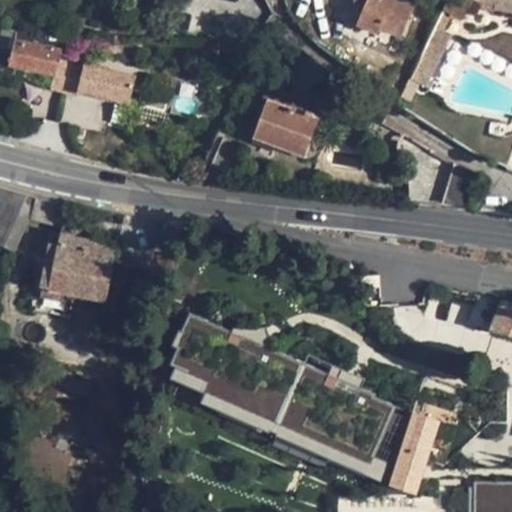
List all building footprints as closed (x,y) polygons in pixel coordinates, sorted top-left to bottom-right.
[(368,0),(366,6),(358,25),(378,33),(380,28),(400,36),(414,0),(368,0)] [(447,0),(443,9),(452,13),(464,19),(473,0),(447,0)] [(511,0),(488,0),(496,1),(496,9),(511,12),(511,0)] [(452,13),(443,9),(437,21),(446,25),(452,13)] [(425,46),(441,54),(452,34),(435,26),(425,46)] [(16,42),(61,51),(64,36),(18,30),(16,42)] [(61,51),(16,42),(10,64),(56,74),(61,51)] [(424,85),(441,54),(425,46),(410,78),(424,85)] [(123,48),(121,61),(137,63),(139,50),(123,48)] [(207,57),(220,58),(220,50),(208,49),(207,57)] [(271,75),(275,70),(280,63),(257,50),(248,63),(271,75)] [(289,68),(280,63),(275,70),(285,75),(289,68)] [(132,101),(134,70),(81,66),(79,97),(132,101)] [(265,87),(261,97),(317,118),(325,96),(292,84),(289,95),(265,87)] [(65,98),(66,122),(83,122),(83,97),(65,98)] [(262,118),(255,137),(303,156),(317,118),(261,97),(254,115),(262,118)] [(224,137),(205,178),(229,180),(244,147),(224,137)] [(454,165),(442,202),(470,204),(478,176),(454,165)] [(26,194),(0,187),(0,245),(14,251),(23,229),(13,225),(26,194)] [(37,198),(26,194),(13,225),(23,229),(37,198)] [(59,235),(57,244),(116,256),(118,246),(59,235)] [(57,244),(50,242),(41,288),(72,294),(69,308),(76,309),(74,325),(95,329),(98,314),(104,314),(116,256),(57,244)] [(511,302),(502,302),(495,300),(492,306),(499,308),(489,331),(511,335),(511,302)] [(190,316),(166,378),(204,393),(200,403),(254,424),(258,414),(299,430),(310,400),(292,393),(301,369),(268,356),(271,348),(190,316)] [(511,335),(489,331),(486,339),(511,344),(511,335)] [(488,408),(477,404),(474,416),(484,419),(480,436),(401,408),(395,428),(391,426),(378,465),(394,470),(390,485),(415,493),(432,444),(468,456),(498,466),(511,420),(497,415),(499,408),(489,405),(488,408)] [(511,511),(511,482),(472,483),(472,511),(511,511)]
